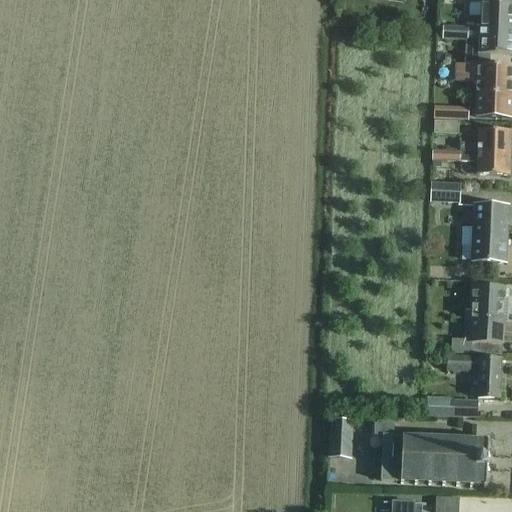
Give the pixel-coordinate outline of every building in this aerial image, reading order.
[(470,0),(470,5),(482,5),(481,19),(468,18),(468,29),(511,30),(511,5),(501,5),(501,0),(470,0)] [(443,29),(443,41),(467,42),(467,40),(467,30),(443,29)] [(467,30),(467,40),(473,41),(480,41),(480,55),(511,56),(511,30),(468,29),(468,30),(467,30)] [(511,103),(511,68),(456,66),(455,83),(477,84),(476,119),(511,121),(511,103)] [(468,110),(458,109),(458,122),(467,123),(468,110)] [(434,136),(458,137),(458,125),(434,124),(434,136)] [(459,145),(459,153),(510,155),(511,134),(478,132),(477,145),(459,145)] [(427,153),(455,153),(455,142),(427,142),(427,153)] [(509,178),(510,155),(459,153),(459,154),(433,153),(432,163),(440,163),(477,165),(477,177),(509,178)] [(459,188),(431,186),(430,204),(458,206),(459,188)] [(472,207),(471,231),(461,230),(461,246),(471,246),(470,263),(505,265),(508,209),(472,207)] [(454,340),(453,354),(501,357),(504,289),(472,288),(471,314),(466,314),(466,325),(465,341),(454,340)] [(467,374),(468,358),(446,357),(446,373),(467,374)] [(474,361),(472,385),(477,386),(476,400),(499,401),(501,362),(474,361)] [(477,404),(453,403),(452,419),(476,420),(477,404)] [(330,424),(328,460),(350,460),(351,425),(330,424)] [(485,488),(486,460),(487,442),(392,438),(393,427),(374,426),(373,439),(382,439),(380,483),(485,488)] [(434,511),(457,511),(458,499),(435,498),(434,511)]
